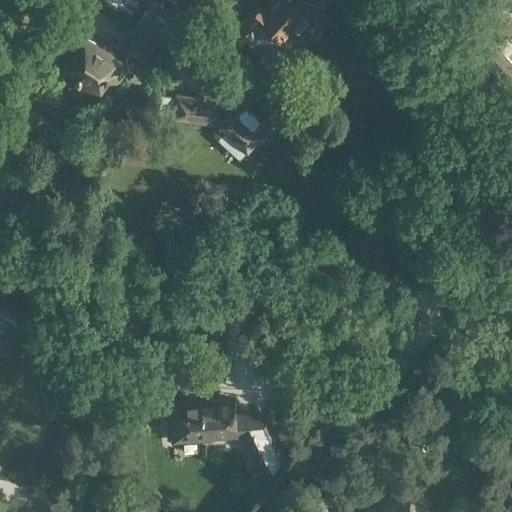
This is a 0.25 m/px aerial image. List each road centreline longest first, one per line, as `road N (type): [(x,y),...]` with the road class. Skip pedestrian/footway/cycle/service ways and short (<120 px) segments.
road 1 (track): [(0,245),(14,264),(41,278),(130,294),(511,286)]
road 2 (track): [(441,291),(511,398)]
